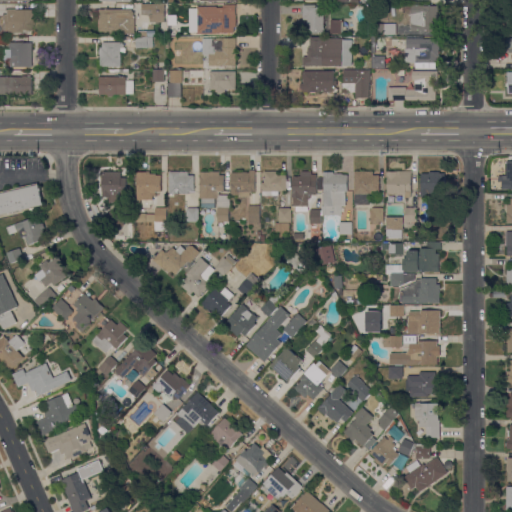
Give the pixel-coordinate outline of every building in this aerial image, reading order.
[(150,22),(150,15),(142,15),(142,4),(165,4),(165,22),(150,22)] [(236,26),(233,26),(233,32),(217,32),(217,33),(201,33),(201,23),(194,23),(194,10),(201,10),(201,6),(217,6),(217,7),(223,7),(223,4),(236,4),(236,26)] [(324,32),(307,32),(307,19),(303,19),(303,4),(315,4),(315,7),(324,7),(324,32)] [(440,29),(425,29),(425,30),(412,30),(412,24),(411,24),(410,13),(412,13),(412,4),(425,4),(425,5),(440,5),(440,29)] [(33,20),(32,20),(32,29),(22,29),(22,32),(2,32),(2,14),(5,14),(5,8),(14,8),(14,9),(33,9),(33,20)] [(132,9),(132,11),(134,11),(134,15),(135,15),(135,33),(127,33),(127,34),(110,33),(110,31),(99,31),(99,8),(132,9)] [(341,19),(340,33),(330,33),(330,19),(341,19)] [(372,23),(396,23),(396,35),(375,34),(375,36),(371,36),(372,23)] [(138,30),(147,31),(147,36),(153,36),(153,47),(136,47),(136,36),(138,36),(138,31),(138,30)] [(375,36),(375,52),(385,52),(385,56),(394,56),(394,68),(385,68),(371,68),(371,52),(371,36),(375,36)] [(100,65),(100,55),(99,54),(99,50),(100,49),(100,47),(102,47),(102,42),(103,42),(103,37),(115,37),(115,42),(121,42),(122,42),(124,44),(124,47),(126,47),(125,52),(121,52),(121,66),(100,65)] [(236,65),(209,65),(209,54),(202,54),(202,37),(236,37),(236,65)] [(324,37),(324,38),(342,38),(342,39),(352,39),(352,65),(342,65),(342,66),(303,65),(303,56),(307,56),(307,46),(309,46),(309,37),(324,37)] [(392,37),(392,47),(383,47),(383,37),(392,37)] [(439,62),(405,62),(405,47),(406,47),(406,38),(439,38),(439,62)] [(32,42),(33,66),(9,66),(9,59),(1,59),(1,48),(8,48),(7,42),(32,42)] [(153,81),(153,68),(165,68),(165,81),(153,81)] [(182,77),(182,82),(170,82),(170,69),(203,69),(203,77),(182,77)] [(342,69),(370,69),(370,82),(369,82),(369,97),(355,97),(355,92),(341,92),(341,82),(342,82),(342,69)] [(334,88),(328,88),(328,91),(302,91),(302,88),(300,88),(300,83),(303,83),(303,70),(334,70),(334,88)] [(413,70),(438,70),(438,73),(439,74),(439,76),(438,78),(438,79),(437,79),(437,90),(436,90),(436,100),(388,100),(388,86),(406,86),(406,89),(415,89),(415,79),(413,79),(413,70)] [(236,89),(225,89),(225,92),(223,92),(223,93),(218,93),(218,91),(216,91),(216,89),(211,89),(211,71),(236,71),(236,89)] [(0,94),(0,76),(22,76),(22,75),(27,75),(27,76),(32,76),(32,94),(0,94)] [(114,94),(114,95),(108,95),(108,94),(100,94),(99,76),(126,76),(127,94),(114,94)] [(511,189),(502,189),(502,175),(506,175),(506,165),(507,165),(507,161),(511,161),(511,189)] [(255,191),(250,191),(250,196),(238,196),(238,195),(231,195),(231,191),(231,172),(249,172),(249,169),(255,169),(255,191)] [(194,191),(188,191),(188,193),(169,194),(169,171),(188,170),(188,175),(194,175),(194,191)] [(287,191),(278,191),(278,195),(262,195),(262,191),(261,191),(261,182),(264,182),(264,171),(279,170),(279,175),(286,175),(287,191)] [(411,193),(410,197),(405,197),(405,193),(387,193),(387,176),(386,176),(386,171),(397,171),(397,170),(411,170),(411,193)] [(121,171),(121,177),(127,177),(127,194),(123,194),(123,202),(109,202),(109,196),(102,196),(102,193),(102,171),(121,171)] [(137,192),(137,176),(137,171),(150,171),(150,173),(156,173),(156,174),(161,174),(161,191),(156,191),(156,195),(152,195),(152,199),(137,199),(137,192)] [(201,198),(200,198),(200,171),(220,171),(220,175),(225,175),(225,191),(219,191),(219,194),(230,194),(230,207),(229,207),(229,221),(217,221),(217,198),(215,198),(215,202),(201,202),(201,198)] [(291,205),(293,205),(293,197),(292,197),(293,175),(300,176),(301,171),(311,171),(311,174),(317,174),(317,194),(310,194),(310,199),(307,199),(307,206),(308,206),(308,211),(296,211),(293,211),(293,210),(291,210),(291,208),(291,205)] [(348,191),(345,191),(345,206),(341,206),(341,215),(325,215),(325,206),(323,206),(323,192),(324,192),(324,176),(323,176),(323,171),(333,171),(333,173),(342,173),(342,174),(348,174),(348,191)] [(379,191),(372,191),(372,193),(369,193),(369,204),(354,204),(354,194),(354,171),(373,171),(373,174),(379,174),(379,191)] [(429,173),(429,171),(439,171),(439,173),(445,173),(445,183),(440,183),(440,188),(442,188),(442,217),(434,217),(434,206),(435,206),(435,197),(421,197),(421,173),(429,173)] [(0,191),(37,183),(37,184),(38,184),(39,188),(41,187),(41,190),(40,190),(43,204),(0,214),(0,191)] [(248,223),(248,205),(260,205),(260,223),(248,223)] [(115,230),(111,224),(109,224),(103,215),(116,207),(121,217),(120,218),(124,225),(115,230)] [(154,231),(154,221),(146,221),(146,222),(134,222),(134,213),(146,213),(146,214),(155,213),(155,207),(166,207),(167,221),(167,231),(154,231)] [(198,221),(186,221),(186,208),(187,208),(187,207),(197,207),(197,208),(198,208),(198,221)] [(291,210),(291,222),(278,222),(279,208),(280,208),(280,207),(290,207),(290,208),(291,208),(291,210)] [(379,221),(379,224),(372,224),(372,221),(371,221),(371,207),(383,207),(383,221),(379,221)] [(405,221),(405,207),(417,207),(416,221),(405,221)] [(310,223),(310,209),(321,209),(321,223),(310,223)] [(40,223),(43,222),(45,228),(42,229),(44,233),(41,234),(43,238),(28,244),(25,236),(22,237),(19,231),(17,232),(17,231),(9,234),(6,227),(21,221),(22,222),(37,216),(40,223)] [(403,228),(403,232),(402,232),(402,238),(386,238),(386,229),(385,229),(386,216),(403,217),(403,228)] [(339,221),(352,221),(352,234),(339,234),(339,221)] [(304,239),(294,239),(294,231),(304,231),(304,239)] [(442,241),(442,249),(436,249),(436,253),(439,253),(439,271),(404,271),(404,270),(403,270),(403,258),(407,258),(407,250),(420,250),(420,248),(428,248),(428,241),(442,241)] [(189,245),(192,245),(200,251),(190,262),(189,260),(186,263),(175,274),(171,270),(169,272),(163,266),(162,267),(147,254),(158,243),(167,252),(172,246),(176,249),(180,245),(185,249),(189,245)] [(403,254),(389,254),(389,243),(403,243),(403,254)] [(335,261),(323,264),(321,256),(317,257),(315,248),(331,244),(335,261)] [(6,252),(19,247),(23,258),(10,263),(6,252)] [(308,264),(301,272),(285,257),(293,249),(308,264)] [(225,258),(229,254),(236,261),(233,265),(224,275),(215,267),(224,257),(225,258)] [(54,285),(52,282),(46,287),(41,279),(39,280),(34,274),(42,269),(39,264),(47,259),(48,261),(57,255),(65,268),(63,269),(67,276),(54,285)] [(212,273),(209,283),(209,284),(199,296),(193,291),(191,293),(180,284),(188,276),(186,274),(201,257),(215,269),(212,273)] [(386,264),(403,264),(403,272),(399,272),(399,273),(394,273),(394,272),(386,272),(386,264)] [(318,276),(313,272),(316,267),(322,270),(318,276)] [(260,280),(246,296),(237,288),(252,272),(260,280)] [(0,273),(2,273),(18,306),(11,310),(17,322),(4,329),(0,321),(0,273)] [(342,287),(335,288),(334,275),(342,274),(342,287)] [(399,286),(399,285),(390,285),(390,274),(414,274),(414,280),(413,280),(399,286)] [(415,282),(415,279),(421,279),(421,278),(436,278),(436,284),(440,284),(439,303),(402,302),(402,301),(400,301),(400,289),(415,282)] [(57,296),(42,309),(34,300),(49,286),(57,296)] [(220,292),(225,287),(234,294),(227,301),(231,305),(220,317),(213,310),(211,312),(208,309),(202,303),(216,287),(220,292)] [(93,300),(95,298),(104,307),(82,331),(75,325),(78,322),(73,318),(78,312),(76,310),(78,308),(74,305),(85,293),(93,300)] [(260,309),(269,299),(271,301),(277,293),(283,298),(277,305),(278,306),(269,316),(260,309)] [(260,294),(266,299),(260,307),(254,302),(260,294)] [(224,324),(243,303),(249,308),(244,302),(249,297),(260,308),(255,314),(258,316),(254,321),(256,324),(246,334),(243,331),(238,337),(224,324)] [(61,298),(69,306),(73,310),(72,311),(73,312),(66,319),(65,319),(64,320),(52,308),(61,298)] [(404,316),(390,316),(390,305),(404,305),(404,316)] [(277,329),(282,334),(277,338),(282,342),(264,361),(246,344),(281,306),(290,314),(277,329)] [(440,332),(407,333),(407,319),(409,319),(409,311),(420,311),(420,310),(439,309),(440,332)] [(283,329),(298,313),(307,321),(292,337),(283,329)] [(117,324),(120,321),(128,328),(123,333),(127,337),(117,349),(112,345),(106,352),(92,340),(111,319),(117,324)] [(322,346),(324,347),(315,358),(307,350),(320,335),(315,330),(320,324),(332,335),(322,346)] [(0,361),(0,338),(3,335),(9,341),(16,334),(24,343),(17,350),(23,357),(10,369),(8,371),(0,361)] [(383,336),(383,335),(402,335),(402,334),(419,334),(419,340),(440,340),(440,358),(437,358),(437,364),(402,364),(402,365),(394,365),(394,364),(390,364),(390,353),(401,353),(401,352),(408,352),(408,342),(402,342),(402,347),(399,347),(399,348),(396,348),(396,346),(383,346),(383,336)] [(157,372),(149,381),(140,372),(140,371),(134,365),(123,377),(115,370),(142,341),(157,354),(153,358),(157,361),(152,367),(157,372)] [(288,382),(270,366),(284,351),(283,350),(286,346),(297,356),(297,355),(302,359),(297,365),(300,367),(288,382)] [(355,358),(351,355),(358,347),(362,350),(355,358)] [(118,363),(107,375),(98,368),(110,355),(118,363)] [(300,377),(314,362),(316,364),(319,360),(329,370),(339,360),(347,368),(338,378),(330,370),(326,374),(327,375),(319,383),(320,385),(321,383),(323,385),(322,386),(324,388),(313,399),(307,393),(304,396),(295,388),(302,379),(300,377)] [(40,394),(38,395),(35,389),(32,391),(28,382),(18,387),(11,373),(23,368),(25,372),(46,362),(53,377),(67,370),(71,380),(40,394)] [(402,367),(403,377),(402,377),(402,378),(389,378),(388,367),(402,367)] [(139,375),(132,383),(126,376),(132,369),(139,375)] [(178,399),(173,399),(170,396),(163,404),(172,411),(163,421),(154,413),(163,403),(155,397),(160,392),(153,386),(167,369),(173,374),(175,372),(180,377),(181,376),(191,385),(178,399)] [(435,371),(435,379),(439,379),(439,393),(428,393),(428,396),(410,396),(410,391),(405,391),(405,380),(407,380),(407,375),(419,375),(419,371),(435,371)] [(355,375),(364,383),(364,384),(372,391),(363,401),(349,389),(347,384),(355,375)] [(128,408),(123,403),(132,393),(128,390),(137,379),(146,387),(128,408)] [(320,406),(332,393),(331,392),(339,383),(346,390),(339,399),(354,412),(345,421),(341,418),(337,422),(333,419),(332,420),(326,414),(325,415),(317,408),(320,406)] [(220,412),(205,428),(198,422),(193,428),(193,427),(188,432),(180,424),(184,419),(177,413),(198,391),(220,412)] [(46,401),(62,394),(62,395),(67,392),(73,405),(76,404),(81,415),(69,420),(69,419),(59,424),(59,425),(53,428),(54,430),(42,436),(37,424),(36,424),(35,422),(46,417),(44,412),(50,410),(46,401)] [(385,430),(378,424),(380,422),(378,420),(392,403),(398,414),(385,430)] [(438,420),(440,420),(440,437),(426,437),(426,426),(419,426),(419,420),(416,420),(416,417),(415,417),(415,410),(415,403),(438,403),(438,420)] [(362,406),(374,417),(367,424),(372,429),(370,431),(374,434),(372,436),(377,439),(368,449),(364,445),(363,446),(355,439),(353,440),(343,431),(346,429),(356,418),(354,415),(362,406)] [(209,434),(225,417),(239,430),(238,431),(242,435),(230,448),(227,445),(225,448),(209,434)] [(91,440),(89,441),(91,447),(86,449),(87,451),(69,458),(69,457),(67,458),(64,453),(61,454),(59,448),(49,453),(43,439),(54,434),(55,435),(84,423),(91,440)] [(99,430),(103,426),(107,430),(102,436),(98,433),(99,430)] [(369,452),(384,436),(388,439),(390,436),(394,439),(392,442),(395,446),(394,447),(397,449),(395,450),(398,453),(398,452),(400,454),(389,466),(385,462),(382,467),(374,460),(376,458),(369,452)] [(398,451),(404,438),(414,443),(409,455),(398,451)] [(239,486),(226,473),(237,461),(236,460),(237,460),(236,459),(245,449),(247,450),(255,442),(261,448),(264,445),(273,454),(266,462),(268,464),(265,467),(263,466),(261,468),(262,469),(259,472),(258,471),(254,476),(253,475),(251,474),(239,486)] [(430,444),(430,458),(429,458),(429,461),(418,461),(418,458),(416,458),(416,456),(411,454),(415,444),(430,444)] [(220,471),(212,463),(222,453),(230,461),(220,471)] [(420,491),(416,485),(411,488),(404,477),(408,473),(404,468),(417,460),(420,465),(423,463),(424,465),(437,456),(448,472),(420,491)] [(78,469),(98,460),(103,470),(83,478),(91,497),(86,500),(89,508),(81,511),(73,511),(68,498),(68,497),(60,480),(79,472),(78,469)] [(287,472),(302,486),(291,498),(286,493),(283,496),(282,496),(281,497),(280,496),(277,499),(274,496),(274,497),(271,494),(272,493),(271,493),(270,494),(267,491),(268,490),(267,489),(268,488),(263,483),(278,467),(285,473),(287,472)] [(209,511),(234,487),(220,474),(195,500),(208,511),(209,511)] [(249,496),(240,488),(249,478),(250,478),(257,485),(257,486),(258,486),(249,496)] [(198,496),(195,493),(200,488),(203,491),(198,496)] [(292,507),(294,505),(293,504),(294,502),(295,503),(297,501),(296,500),(297,499),(299,500),(302,496),(301,495),(302,493),(303,494),(307,490),(321,503),(321,502),(330,510),(328,511),(295,511),(294,511),(295,510),(292,507)] [(237,506),(231,511),(226,511),(223,509),(231,500),(237,506)]
